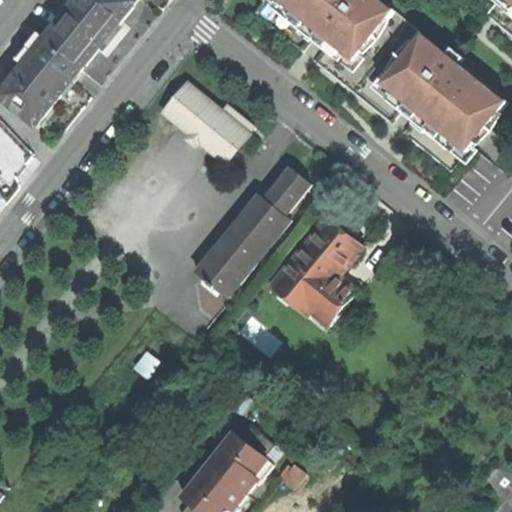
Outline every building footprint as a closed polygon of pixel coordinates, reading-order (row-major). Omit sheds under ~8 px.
[(138,3),(134,0),(75,0),(80,3),(51,38),(86,66),(113,33),(138,3)] [(396,12),(381,0),(281,0),(297,12),(292,18),(304,28),(309,22),(320,32),(316,37),(327,47),(332,41),(356,61),(396,12)] [(309,22),(304,28),(303,29),(309,34),(315,39),(316,37),(320,32),(309,22)] [(509,103),(426,35),(386,84),(410,104),(406,110),(416,118),(420,113),(433,123),(429,128),(441,138),(446,133),(469,152),(509,103)] [(66,91),(86,66),(51,38),(4,97),(39,125),(66,91)] [(223,112),(190,85),(167,113),(193,134),(190,138),(199,146),(202,142),(228,163),(257,129),(242,117),(229,106),(223,112)] [(420,113),(416,118),(415,120),(421,125),(428,130),(429,128),(433,123),(420,113)] [(335,163),(330,168),(342,177),(346,172),(335,163)] [(313,185),(293,169),(268,200),(263,196),(199,273),(209,281),(209,282),(221,292),(221,291),(230,298),(294,221),(288,216),(313,185)] [(345,235),(329,222),(282,278),(299,292),(296,296),(315,312),(333,327),(352,304),(333,288),(342,277),(364,250),(345,235)] [(361,293),(342,277),(333,288),(352,304),(361,293)] [(299,292),(282,278),(274,289),(310,319),(315,312),(296,296),(299,292)] [(161,363),(149,354),(138,368),(150,378),(161,363)] [(278,447),(255,428),(245,440),(238,435),(227,448),(230,450),(200,486),(198,484),(187,498),(194,503),(187,511),(240,511),(242,510),(240,508),(259,484),(261,486),(277,466),(269,459),(278,447)] [(296,485),(306,473),(298,467),(289,479),(296,485)]
